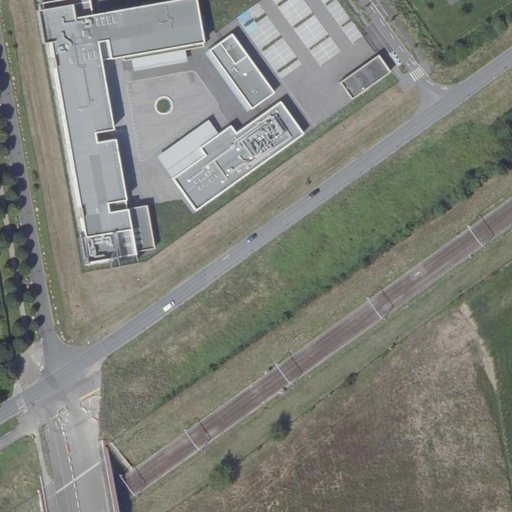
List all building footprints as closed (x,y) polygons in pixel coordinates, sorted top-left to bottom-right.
[(52,38),(90,265),(158,253),(149,205),(128,209),(103,60),(203,43),(196,0),(157,0),(93,11),(91,0),(73,0),(37,6),(43,40),(52,38)] [(342,32),(350,43),(360,36),(353,25),(342,32)] [(209,51),(251,110),(276,93),(234,34),(209,51)] [(374,53),(334,80),(346,98),(386,71),(374,53)] [(199,213),(307,134),(281,99),(237,131),(232,123),(201,146),(206,154),(173,177),(199,213)]
